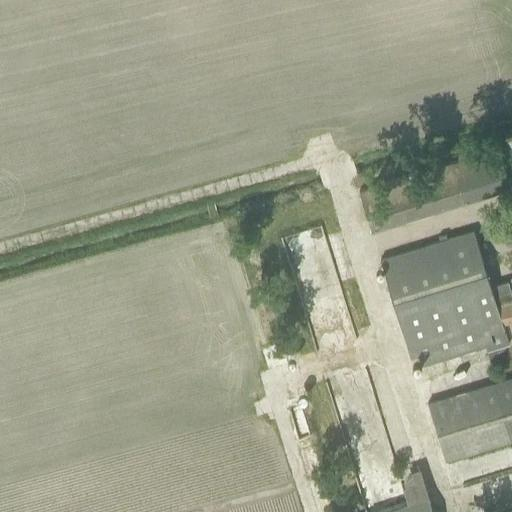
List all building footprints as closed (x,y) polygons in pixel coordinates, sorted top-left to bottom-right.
[(464,199),(452,159),(358,189),(370,228),(464,199)] [(306,204),(299,192),(288,199),(294,210),(306,204)] [(409,352),(410,356),(418,354),(421,364),(492,342),(492,344),(507,339),(502,323),(502,322),(511,318),(511,294),(508,280),(491,285),(474,229),(380,259),(409,352)] [(511,440),(511,376),(428,402),(446,461),(511,440)] [(433,511),(428,494),(372,511),(433,511)]
